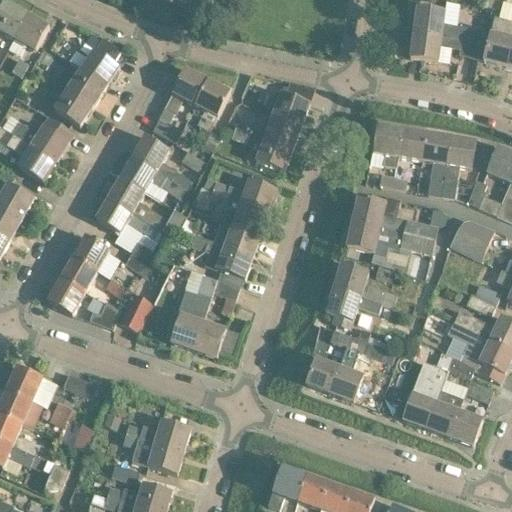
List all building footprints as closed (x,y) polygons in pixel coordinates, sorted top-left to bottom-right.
[(490,0),(483,11),(501,16),(503,7),(508,0),(490,0)] [(0,35),(14,44),(27,19),(5,7),(0,16),(0,35)] [(472,44),(482,46),(484,35),(457,31),(444,29),(446,17),(417,13),(413,38),(472,46),(472,44)] [(27,19),(14,44),(16,45),(26,51),(36,56),(50,32),(27,19)] [(507,72),(511,53),(511,27),(499,24),(494,23),(483,66),(507,72)] [(477,65),(482,46),(472,44),(472,46),(413,38),(410,63),(438,67),(440,52),(459,55),(459,61),(477,65)] [(97,53),(114,67),(124,55),(108,41),(97,53)] [(120,72),(114,68),(95,56),(89,65),(77,57),(71,66),(82,74),(81,75),(107,93),(120,72)] [(29,69),(20,64),(13,77),(22,82),(29,69)] [(185,74),(173,99),(195,110),(208,86),(185,74)] [(93,113),(107,93),(81,75),(67,95),(93,113)] [(208,86),(195,110),(206,116),(198,131),(201,132),(194,144),(203,148),(201,154),(212,160),(221,142),(211,137),(230,98),(208,86)] [(80,133),(93,113),(67,95),(54,116),(80,133)] [(273,122),(301,132),(310,110),(282,99),(273,122)] [(169,130),(175,118),(165,113),(154,137),(176,148),(182,136),(169,130)] [(293,155),(301,132),(273,122),(265,144),(293,155)] [(14,139),(57,168),(75,140),(49,123),(38,139),(21,128),(14,139)] [(57,168),(14,139),(0,130),(0,145),(24,161),(17,172),(43,189),(57,168)] [(398,163),(403,135),(378,131),(373,159),(385,161),(383,171),(397,173),(399,164),(398,163)] [(233,143),(247,148),(250,138),(237,134),(233,143)] [(422,167),(427,139),(403,135),(398,163),(399,164),(422,167)] [(442,202),(451,143),(427,139),(422,167),(433,169),(429,200),(442,202)] [(187,195),(188,194),(193,186),(163,168),(170,157),(145,142),(133,163),(187,195)] [(451,143),(442,202),(456,204),(460,173),(471,175),(476,147),(451,143)] [(285,178),(293,155),(265,144),(257,167),(285,178)] [(510,188),(511,183),(511,158),(498,152),(487,179),(510,188)] [(181,167),(202,178),(208,167),(188,155),(181,167)] [(191,195),(188,194),(187,195),(133,163),(121,184),(145,198),(153,186),(185,205),(191,195)] [(393,194),(395,185),(382,182),(380,191),(393,194)] [(0,211),(22,225),(34,204),(0,183),(0,211)] [(511,183),(510,188),(511,189),(502,210),(497,221),(511,227),(511,183)] [(140,207),(145,198),(121,184),(109,204),(163,237),(170,225),(140,207)] [(205,194),(270,218),(278,195),(249,185),(245,196),(209,184),(205,193),(205,194)] [(395,185),(393,194),(407,197),(409,187),(395,185)] [(497,221),(502,210),(483,202),(487,191),(477,187),(468,209),(497,221)] [(205,194),(205,193),(203,193),(193,208),(214,215),(215,210),(237,217),(233,229),(233,230),(261,240),(270,218),(205,194)] [(352,227),(434,247),(438,232),(430,231),(397,223),(401,207),(386,203),(385,209),(358,202),(352,227)] [(158,245),(163,237),(109,204),(96,225),(121,240),(127,229),(142,238),(143,236),(158,245)] [(0,239),(10,245),(22,225),(0,211),(0,239)] [(445,217),(434,214),(430,231),(438,232),(445,230),(448,219),(445,217)] [(233,230),(233,229),(221,225),(214,248),(253,263),(261,240),(233,230)] [(170,241),(175,231),(169,227),(163,237),(170,241)] [(431,260),(434,247),(352,227),(346,252),(386,261),(388,252),(400,254),(400,253),(431,260)] [(482,267),(495,237),(470,227),(464,229),(450,253),(482,267)] [(0,263),(10,245),(0,239),(0,263)] [(214,248),(197,241),(193,251),(212,257),(207,271),(220,275),(217,284),(218,284),(241,293),(243,285),(245,285),(253,263),(214,248)] [(74,264),(98,278),(110,256),(86,242),(74,264)] [(133,259),(149,269),(157,257),(139,247),(133,259)] [(162,276),(149,269),(133,259),(126,269),(142,279),(156,287),(162,276)] [(85,300),(98,278),(74,264),(61,285),(85,300)] [(383,310),(392,313),(395,303),(396,300),(366,290),(370,279),(342,270),(334,294),(362,303),(383,310)] [(402,278),(379,271),(375,284),(398,290),(402,278)] [(511,280),(505,277),(506,277),(502,275),(497,288),(511,294),(507,306),(511,308),(511,280)] [(218,284),(217,284),(217,285),(204,281),(198,299),(185,295),(178,318),(181,318),(171,348),(194,356),(203,327),(204,327),(213,299),(218,284)] [(232,320),(241,293),(218,284),(213,299),(226,304),(222,317),(232,320)] [(72,321),(85,300),(61,285),(48,307),(72,321)] [(124,292),(112,285),(106,294),(119,301),(124,292)] [(474,300),(496,310),(501,299),(480,289),(474,300)] [(351,336),(359,311),(367,313),(366,315),(380,320),(383,310),(362,303),(334,294),(326,318),(335,321),(333,330),(351,336)] [(138,339),(153,310),(136,300),(120,330),(138,339)] [(496,310),(474,300),(472,300),(467,310),(491,321),(496,310)] [(107,307),(106,309),(101,319),(93,317),(89,325),(113,333),(121,315),(107,307)] [(453,327),(511,355),(511,327),(500,322),(495,333),(461,316),(456,326),(454,326),(453,327)] [(226,335),(204,327),(203,327),(194,356),(217,364),(226,335)] [(500,389),(511,364),(511,355),(453,327),(449,338),(448,339),(463,347),(469,350),(464,360),(461,366),(476,372),(474,375),(479,377),(478,379),(500,389)] [(367,347),(369,341),(371,337),(361,334),(357,344),(367,347)] [(348,353),(351,341),(335,336),(331,346),(348,353)] [(351,341),(348,353),(392,369),(396,358),(367,347),(357,344),(351,341)] [(441,396),(446,384),(448,377),(447,377),(448,375),(453,362),(445,359),(441,358),(436,372),(424,368),(413,398),(437,406),(441,396)] [(476,372),(461,366),(455,364),(453,362),(448,375),(471,384),(474,375),(476,372)] [(330,399),(340,372),(316,363),(306,390),(330,399)] [(7,395),(33,407),(43,383),(18,372),(7,395)] [(340,372),(330,399),(354,408),(363,381),(340,372)] [(69,380),(63,392),(90,404),(96,389),(69,380)] [(466,399),(489,408),(494,395),(472,385),(466,399)] [(44,412),(33,407),(7,395),(0,411),(0,418),(23,429),(24,429),(34,433),(44,412)] [(464,405),(441,396),(437,406),(427,435),(450,443),(460,416),(464,405)] [(427,435),(437,406),(413,398),(403,426),(427,435)] [(54,417),(67,423),(72,413),(59,407),(54,417)] [(483,425),(460,416),(450,443),(473,452),(483,425)] [(63,432),(67,423),(54,417),(50,426),(63,432)] [(19,439),(23,429),(0,418),(0,444),(14,450),(48,466),(54,454),(19,439)] [(117,436),(121,424),(108,419),(104,431),(117,436)] [(155,449),(184,457),(191,434),(162,425),(159,436),(143,431),(142,434),(129,430),(126,440),(140,444),(141,443),(155,448),(155,449)] [(91,452),(96,433),(83,430),(79,449),(91,452)] [(137,454),(140,444),(126,440),(123,449),(137,454)] [(51,467),(48,466),(14,450),(0,444),(0,472),(3,474),(8,463),(33,473),(33,472),(51,479),(45,494),(47,496),(62,494),(70,476),(57,470),(51,467)] [(177,480),(184,457),(155,449),(148,472),(177,480)] [(140,478),(116,470),(112,483),(136,490),(140,478)] [(296,506),(305,480),(282,472),(268,511),(269,511),(281,511),(284,502),(296,506)] [(313,511),(320,511),(328,488),(305,480),(296,506),(313,511)] [(108,503),(137,511),(168,511),(172,497),(142,488),(139,498),(124,493),(123,496),(111,493),(108,503)] [(346,511),(352,496),(328,488),(320,511),(346,511)] [(352,496),(346,511),(372,511),(375,504),(352,496)] [(137,511),(108,503),(105,511),(137,511)]
